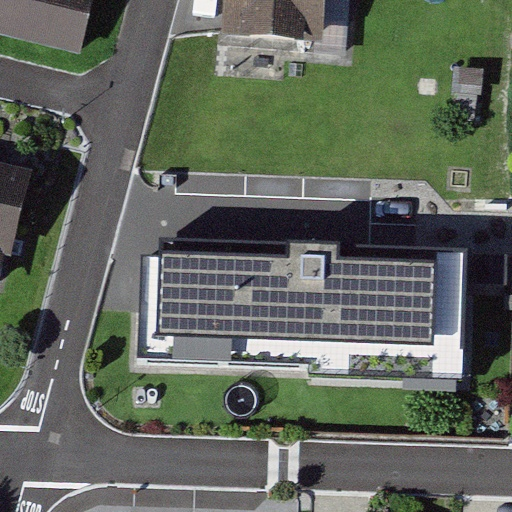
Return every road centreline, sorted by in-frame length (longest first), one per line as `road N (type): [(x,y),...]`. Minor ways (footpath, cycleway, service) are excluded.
road 1 (residential): [(511,475),(43,459)]
road 2 (residential): [(43,459),(130,104)]
road 3 (residential): [(130,104),(0,72)]
